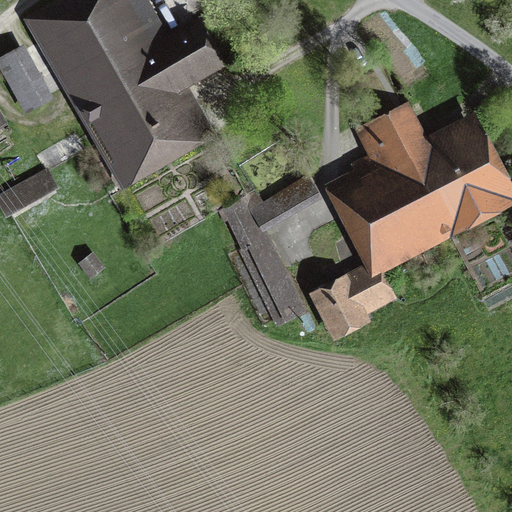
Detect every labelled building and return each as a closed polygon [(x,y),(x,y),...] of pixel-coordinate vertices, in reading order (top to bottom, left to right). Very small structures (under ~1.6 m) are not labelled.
[(194,131),(170,88),(215,62),(197,27),(150,53),(119,0),(59,0),(37,13),(127,170),(194,131)] [(25,107),(41,99),(16,55),(1,63),(25,107)] [(355,167),(365,185),(340,200),(375,263),(502,193),(467,129),(425,152),(403,110),(358,134),(372,157),(355,167)] [(0,198),(0,202),(7,216),(55,189),(46,173),(0,198)] [(227,206),(243,238),(237,241),(276,318),(298,307),(258,226),(316,196),(308,180),(265,204),(257,189),(227,206)] [(87,263),(94,273),(102,267),(95,258),(87,263)] [(388,296),(373,268),(319,297),(337,333),(362,319),(359,311),(388,296)]
